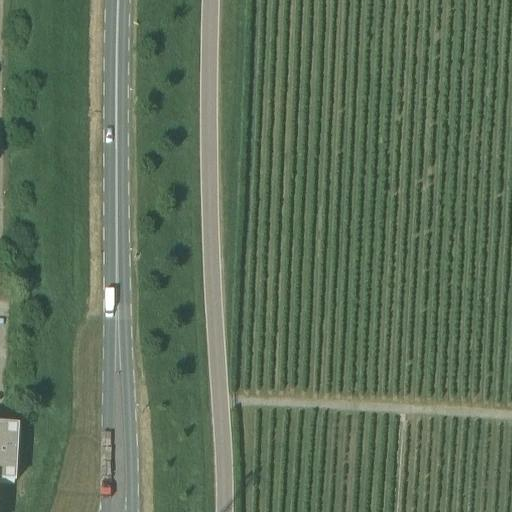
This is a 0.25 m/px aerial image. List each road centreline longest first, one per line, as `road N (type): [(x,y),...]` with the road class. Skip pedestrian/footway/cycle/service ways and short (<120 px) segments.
road 1 (unclassified): [(224,511),(208,91),(212,0)]
road 2 (secondary): [(117,0),(115,304)]
road 3 (track): [(220,401),(511,416)]
road 4 (secondary): [(131,511),(115,304)]
road 5 (secondary): [(115,304),(105,511)]
